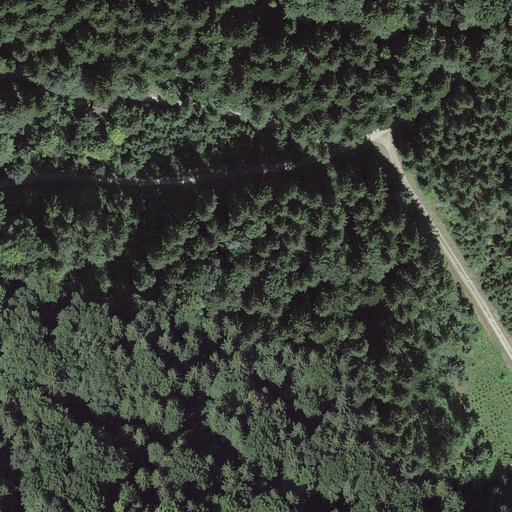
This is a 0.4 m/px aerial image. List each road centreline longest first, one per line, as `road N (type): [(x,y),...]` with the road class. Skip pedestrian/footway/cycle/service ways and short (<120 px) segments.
road 1 (track): [(0,186),(48,175),(233,177),(350,147),(380,133),(466,57)]
road 2 (track): [(350,147),(171,99),(0,76)]
road 3 (track): [(0,405),(252,482),(296,511)]
road 4 (track): [(466,57),(321,0)]
